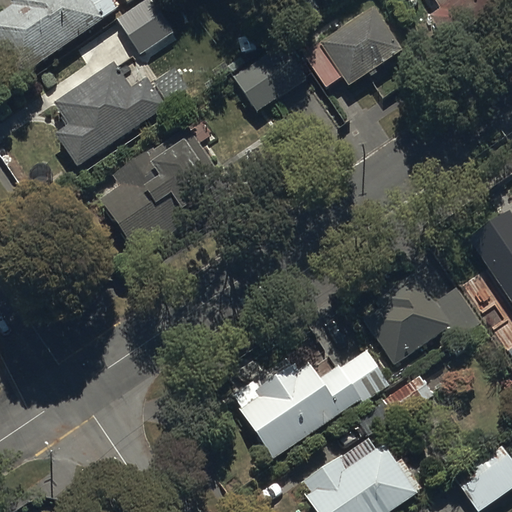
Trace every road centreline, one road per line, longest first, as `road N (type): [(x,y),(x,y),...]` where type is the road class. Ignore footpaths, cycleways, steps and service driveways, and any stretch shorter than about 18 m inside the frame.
road 1 (residential): [(76,388),(511,92)]
road 2 (residential): [(76,388),(160,511)]
road 3 (residential): [(0,277),(76,388)]
